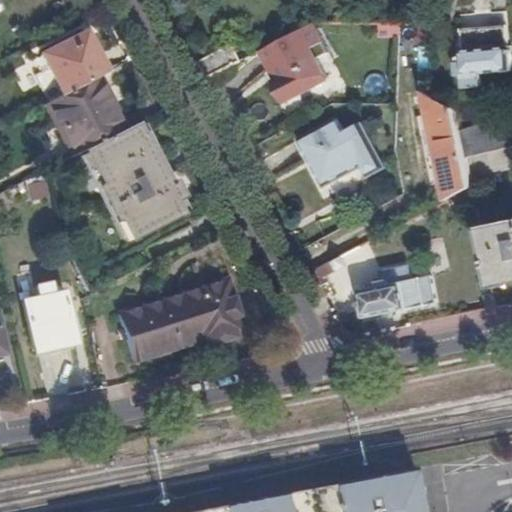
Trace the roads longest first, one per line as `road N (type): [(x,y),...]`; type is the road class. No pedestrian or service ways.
road 1 (residential): [(135,0),(329,368)]
road 2 (residential): [(0,437),(329,368)]
road 3 (residential): [(329,368),(511,330)]
